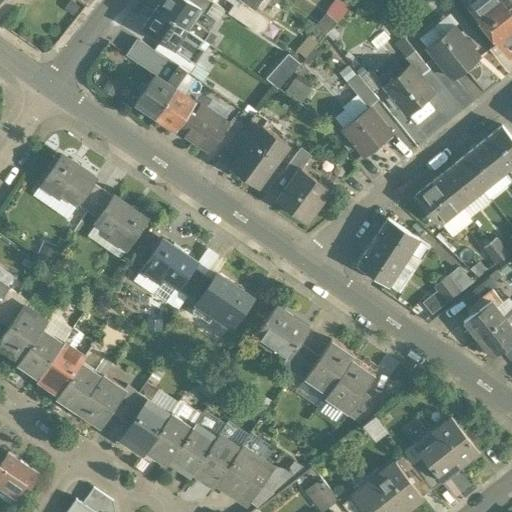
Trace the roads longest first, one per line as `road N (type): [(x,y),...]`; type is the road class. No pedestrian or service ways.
road 1 (residential): [(309,267),(51,88)]
road 2 (residential): [(511,95),(309,267)]
road 3 (residential): [(511,406),(309,267)]
